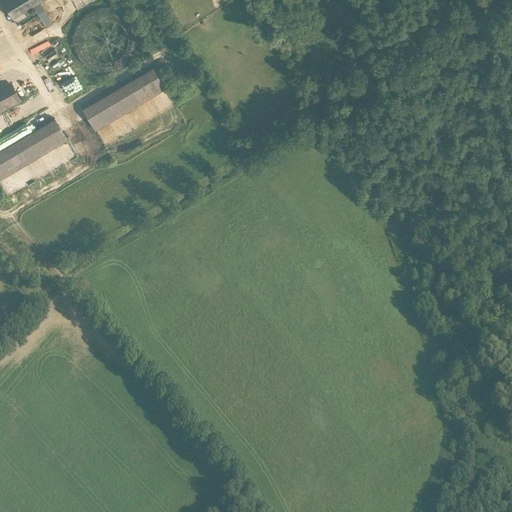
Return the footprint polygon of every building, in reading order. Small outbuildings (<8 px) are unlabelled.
[(0,0),(13,17),(23,10),(39,0),(0,0)] [(23,10),(13,17),(15,22),(26,16),(23,10)] [(156,68),(83,105),(94,128),(167,91),(156,68)] [(0,112),(23,102),(13,80),(0,86),(0,112)] [(58,118),(0,148),(0,177),(70,141),(58,118)]
